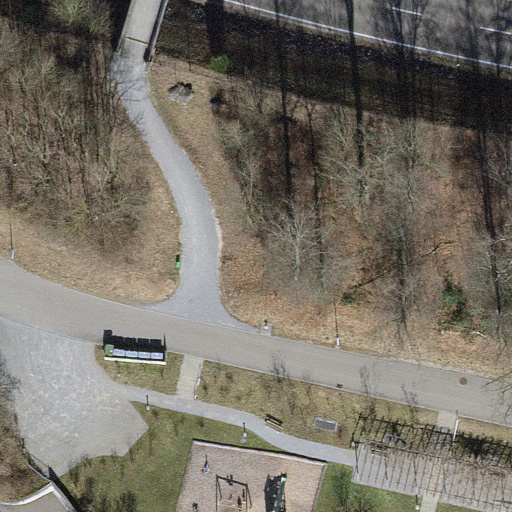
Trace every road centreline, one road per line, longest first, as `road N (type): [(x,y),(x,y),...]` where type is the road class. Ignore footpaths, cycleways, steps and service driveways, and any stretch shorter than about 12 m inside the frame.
road 1 (residential): [(511,404),(43,300),(0,278)]
road 2 (track): [(148,0),(130,90),(204,223),(190,332)]
road 3 (secondary): [(511,33),(371,0)]
